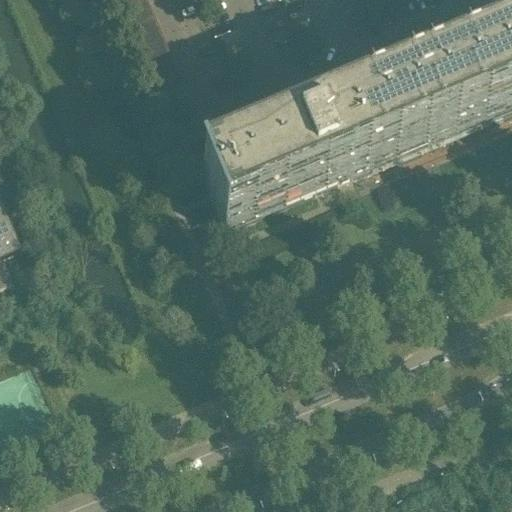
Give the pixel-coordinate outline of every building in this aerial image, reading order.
[(146,0),(139,0),(125,6),(129,17),(150,8),(146,0)] [(150,8),(129,17),(134,28),(154,20),(150,8)] [(154,20),(134,28),(138,39),(159,31),(154,20)] [(159,31),(138,39),(143,50),(163,41),(159,31)] [(292,145),(202,183),(225,238),(511,118),(511,39),(326,118),(325,116),(286,132),(292,145)] [(163,41),(143,50),(147,61),(168,52),(163,41)] [(168,52),(147,61),(152,71),(172,63),(168,52)] [(172,63),(152,71),(156,82),(176,74),(172,63)] [(176,74),(156,82),(160,93),(181,84),(176,74)] [(181,84),(160,93),(165,104),(185,95),(181,84)] [(0,295),(13,291),(2,265),(20,257),(0,208),(0,295)]
